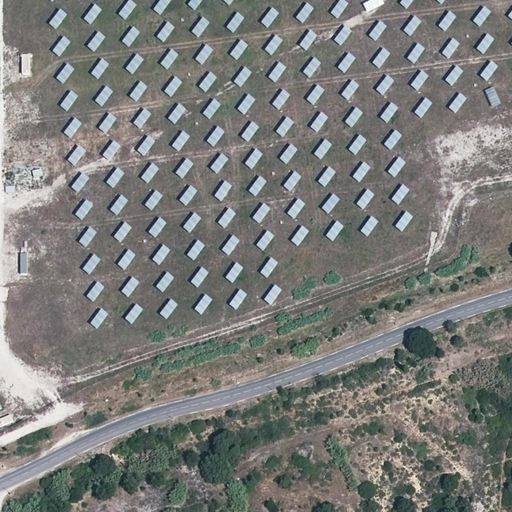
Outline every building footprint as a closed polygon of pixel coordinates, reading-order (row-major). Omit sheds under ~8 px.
[(128,21),(136,4),(126,0),(119,17),(128,21)] [(158,0),(153,12),(163,17),(170,0),(158,0)] [(191,0),(188,8),(197,12),(202,0),(191,0)] [(341,20),(347,2),(341,0),(336,0),(331,17),(341,20)] [(369,0),(366,12),(375,16),(380,0),(369,0)] [(410,10),(413,0),(403,0),(401,7),(410,10)] [(305,25),(313,8),(304,3),(296,20),(305,25)] [(94,26),(101,8),(92,4),(84,22),(94,26)] [(483,28),(490,10),(480,7),(474,25),(483,28)] [(261,25),(270,30),(278,12),(269,8),(261,25)] [(58,31),(66,14),(57,10),(49,27),(58,31)] [(448,33),(456,16),(446,11),(438,29),(448,33)] [(235,13),(227,30),(236,34),(244,17),(235,13)] [(413,38),(420,21),(411,17),(403,34),(413,38)] [(201,39),(209,22),(200,18),(192,35),(201,39)] [(376,21),(369,39),(378,43),(386,26),(376,21)] [(166,44),(174,27),(165,23),(157,40),(166,44)] [(334,43),(343,47),(351,30),(342,25),(334,43)] [(131,27),(122,44),(131,49),(140,32),(131,27)] [(310,52),(315,34),(306,31),(300,49),(310,52)] [(96,32),(87,49),(96,53),(105,36),(96,32)] [(477,52),(486,56),(493,38),(484,34),(477,52)] [(275,57),(281,39),(272,36),(266,53),(275,57)] [(61,58),(70,41),(61,37),(53,54),(61,58)] [(449,39),(442,56),(451,60),(459,43),(449,39)] [(231,58),(240,62),(247,44),(238,40),(231,58)] [(416,65),(424,48),(415,44),(407,62),(416,65)] [(195,62),(204,66),(212,49),(203,45),(195,62)] [(373,67),(383,70),(388,52),(378,49),(373,67)] [(160,67),(170,72),(178,54),(168,50),(160,67)] [(347,75),(355,57),(346,53),(338,71),(347,75)] [(135,76),(143,58),(134,54),(126,72),(135,76)] [(311,58),(303,75),(312,79),(320,62),(311,58)] [(100,80),(108,63),(99,59),(91,77),(100,80)] [(481,79),(489,83),(497,66),(488,61),(481,79)] [(55,69),(67,84),(75,78),(63,63),(55,69)] [(278,84),(285,67),(276,63),(268,80),(278,84)] [(445,83),(454,88),(463,71),(454,66),(445,83)] [(242,89),(251,72),(242,68),(234,85),(242,89)] [(420,93),(428,75),(419,71),(411,88),(420,93)] [(199,90),(208,94),(216,77),(207,73),(199,90)] [(376,93),(385,97),(393,80),(384,76),(376,93)] [(165,95),(174,99),(181,81),(172,78),(165,95)] [(342,98),(351,102),(358,84),(349,80),(342,98)] [(137,82),(130,99),(139,103),(146,86),(137,82)] [(316,106),(324,89),(314,85),(307,103),(316,106)] [(103,86),(95,104),(104,108),(112,91),(103,86)] [(495,110),(501,92),(491,89),(485,107),(495,110)] [(272,108),(281,112),(289,94),(280,90),(272,108)] [(70,113),(77,96),(68,92),(61,109),(70,113)] [(457,94),(449,111),(458,115),(466,98),(457,94)] [(247,116),(254,99),(245,95),(238,112),(247,116)] [(415,116),(424,120),(431,103),(422,99),(415,116)] [(212,121),(220,104),(211,100),(203,117),(212,121)] [(389,125),(397,107),(388,103),(380,120),(389,125)] [(177,126),(186,109),(176,104),(168,122),(177,126)] [(353,108),(346,125),(355,129),(362,111),(353,108)] [(142,130),(150,113),(141,109),(133,126),(142,130)] [(310,130),(319,134),(328,117),(319,112),(310,130)] [(107,113),(99,131),(108,135),(116,118),(107,113)] [(276,135),(285,139),(293,121),(284,117),(276,135)] [(74,140),(81,123),(72,119),(64,136),(74,140)] [(241,139),(250,143),(258,126),(249,122),(241,139)] [(216,148),(224,131),(215,127),(207,144),(216,148)] [(384,148),(393,152),(401,135),(392,131),(384,148)] [(181,153),(188,136),(179,132),(172,150),(181,153)] [(349,152),(358,156),(366,139),(357,135),(349,152)] [(137,153),(146,158),(155,141),(146,136),(137,153)] [(323,161),(331,144),(322,140),(314,157),(323,161)] [(113,162),(119,144),(109,141),(103,159),(113,162)] [(280,162),(289,166),(296,148),(288,145),(280,162)] [(77,146),(67,162),(76,167),(85,151),(77,146)] [(254,149),(245,166),(253,171),(262,154),(254,149)] [(210,171),(219,176),(228,158),(219,154),(210,171)] [(388,175),(397,179),(405,162),(396,158),(388,175)] [(176,176),(185,180),(192,163),(183,159),(176,176)] [(362,184),(370,167),(360,163),(353,180),(362,184)] [(141,181),(150,185),(158,168),(149,164),(141,181)] [(326,167),(318,184),(327,188),(335,171),(326,167)] [(116,190),(124,173),(115,168),(106,185),(116,190)] [(292,193),(301,176),(292,172),(284,189),(292,193)] [(81,195),(88,177),(79,173),(71,191),(81,195)] [(257,177),(249,194),(258,198),(266,181),(257,177)] [(224,203),(231,185),(222,182),(215,199),(224,203)] [(398,185),(392,203),(401,207),(408,188),(398,185)] [(189,208),(197,191),(187,186),(179,203),(189,208)] [(365,211),(374,195),(365,190),(356,207),(365,211)] [(145,208),(154,212),(161,195),(152,191),(145,208)] [(331,215),(339,198),(330,194),(322,211),(331,215)] [(119,196),(110,213),(119,217),(127,200),(119,196)] [(297,220),(304,203),(295,199),(288,217),(297,220)] [(84,222),(92,205),(83,200),(75,217),(84,222)] [(262,225),(270,208),(261,204),(253,221),(262,225)] [(226,208),(218,225),(227,230),(235,213),(226,208)] [(405,234),(411,216),(402,212),(396,231),(405,234)] [(182,219),(193,234),(201,228),(190,213),(182,219)] [(360,234),(369,239),(378,221),(369,217),(360,234)] [(158,239),(166,222),(157,218),(149,235),(158,239)] [(335,243),(343,226),(334,221),(326,239),(335,243)] [(114,240),(123,244),(131,227),(122,223),(114,240)] [(299,226),(292,244),(301,248),(308,230),(299,226)] [(88,249),(96,232),(87,228),(79,245),(88,249)] [(267,252),(273,235),(263,231),(257,249),(267,252)] [(231,257),(239,240),(230,236),(222,253),(231,257)] [(197,262),(203,244),(194,241),(188,259),(197,262)] [(162,267),(169,250),(160,246),(152,263),(162,267)] [(118,267),(127,271),(135,254),(126,250),(118,267)] [(92,276),(100,259),(91,255),(83,272),(92,276)] [(261,277),(271,280),(277,262),(267,258),(261,277)] [(236,285),(242,266),(232,263),(226,281),(236,285)] [(191,285),(200,289),(208,272),(198,268),(191,285)] [(164,273),(156,290),(165,294),(174,277),(164,273)] [(121,295),(130,299),(138,281),(129,277),(121,295)] [(87,300),(97,303),(103,285),(94,282),(87,300)] [(264,303),(273,307),(281,290),(272,286),(264,303)] [(229,308),(238,312),(246,295),(237,291),(229,308)] [(204,317),(212,300),(203,295),(195,313),(204,317)] [(160,318),(169,322),(177,304),(168,300),(160,318)] [(134,326),(142,308),(133,304),(125,322),(134,326)] [(99,331),(107,313),(98,309),(90,326),(99,331)] [(0,427),(14,422),(11,416),(0,420),(0,427)]
